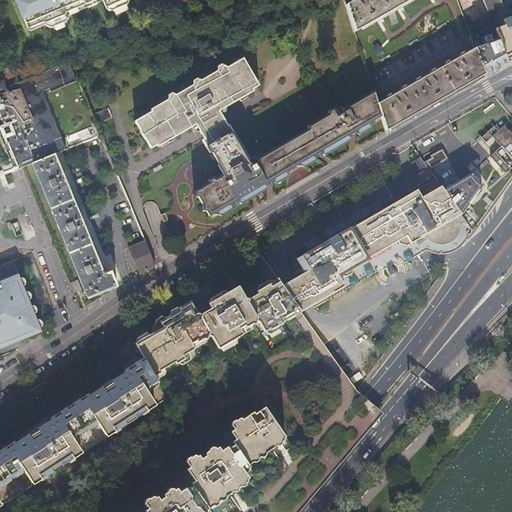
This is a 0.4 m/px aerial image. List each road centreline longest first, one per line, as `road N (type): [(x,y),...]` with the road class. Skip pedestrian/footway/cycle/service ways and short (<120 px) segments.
road 1 (tertiary): [(0,384),(134,292),(486,87)]
road 2 (primary): [(511,194),(381,372),(369,403)]
road 3 (primary): [(363,449),(511,252)]
road 4 (primary): [(511,220),(369,403)]
road 5 (primary): [(363,449),(511,284)]
road 6 (primary): [(369,403),(280,511)]
